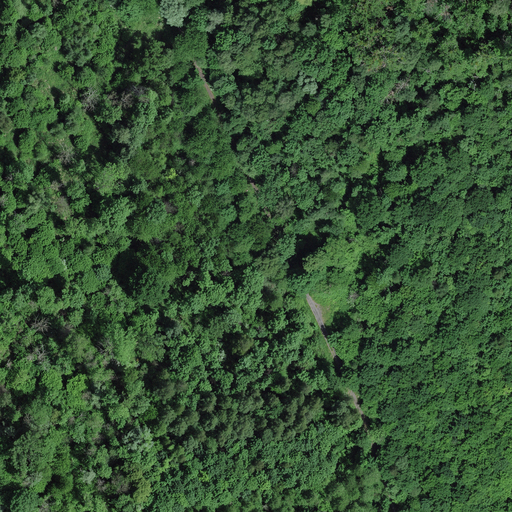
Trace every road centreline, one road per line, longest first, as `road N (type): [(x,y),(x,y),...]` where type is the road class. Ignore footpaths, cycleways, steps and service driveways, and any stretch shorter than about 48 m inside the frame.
road 1 (track): [(399,511),(314,305),(266,228),(167,0)]
road 2 (track): [(97,0),(47,11),(14,40),(0,68)]
